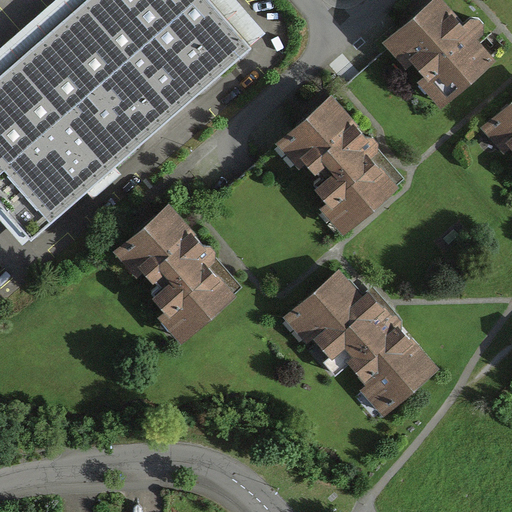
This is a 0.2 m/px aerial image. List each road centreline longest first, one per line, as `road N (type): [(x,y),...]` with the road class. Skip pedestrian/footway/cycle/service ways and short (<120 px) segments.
road 1 (residential): [(0,474),(63,460),(172,458),(212,464),(247,484),(272,511)]
road 2 (residential): [(350,36),(199,168)]
